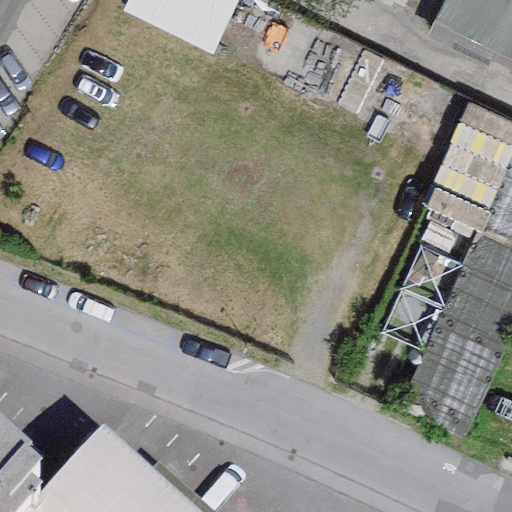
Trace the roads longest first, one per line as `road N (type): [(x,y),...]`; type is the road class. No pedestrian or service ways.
road 1 (residential): [(0,316),(465,511)]
road 2 (unknown): [(511,74),(371,0)]
